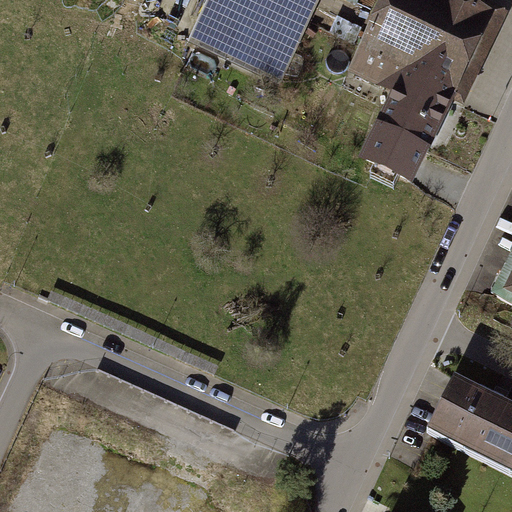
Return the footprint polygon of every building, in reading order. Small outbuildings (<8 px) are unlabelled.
[(216,0),(193,53),(286,95),(328,0),(216,0)] [(456,121),(507,22),(464,0),(401,0),(363,73),(402,93),(380,136),(426,160),(448,117),(456,121)] [(511,273),(497,303),(511,310),(511,273)] [(456,382),(431,433),(511,473),(511,409),(497,402),(456,382)] [(0,511),(260,511),(267,497),(41,408),(0,509),(0,511)]
